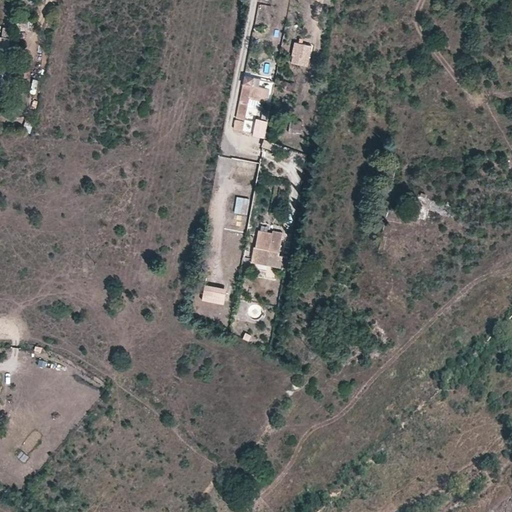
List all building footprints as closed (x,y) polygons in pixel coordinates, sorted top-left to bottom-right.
[(9,37),(10,28),(3,27),(2,36),(9,37)] [(310,59),(312,45),(295,41),(292,55),(310,59)] [(254,77),(245,75),(236,116),(245,118),(250,98),(261,100),(264,87),(253,85),(254,77)] [(234,128),(243,130),(245,121),(236,119),(234,128)] [(22,129),(30,132),(33,122),(26,120),(22,129)] [(271,140),(266,138),(265,144),(264,146),(274,149),(276,142),(271,140)] [(240,159),(237,174),(254,178),(257,163),(240,159)] [(237,196),(234,213),(248,215),(250,198),(237,196)] [(273,233),(258,231),(256,246),(254,246),(252,259),(267,261),(267,264),(281,266),(283,255),(279,254),(283,232),(273,230),(273,233)] [(205,285),(202,299),(223,303),(226,289),(205,285)]
